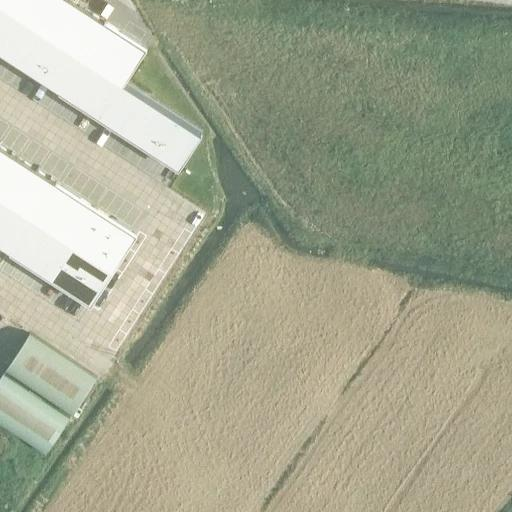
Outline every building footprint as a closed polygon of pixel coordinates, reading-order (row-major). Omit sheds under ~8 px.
[(0,0),(0,1),(10,8),(15,0),(0,0)] [(15,0),(10,8),(30,21),(43,0),(15,0)] [(43,0),(30,21),(49,33),(70,0),(43,0)] [(71,0),(70,0),(49,33),(69,46),(90,12),(71,0)] [(0,1),(0,24),(10,8),(0,1)] [(10,8),(0,24),(0,49),(8,55),(30,21),(10,8)] [(90,12),(69,46),(88,58),(110,25),(90,12)] [(30,21),(8,55),(27,67),(49,33),(30,21)] [(110,25),(88,58),(108,71),(128,84),(129,83),(150,50),(110,25)] [(49,33),(27,67),(47,80),(69,46),(49,33)] [(69,46),(47,80),(66,92),(88,58),(69,46)] [(88,58),(66,92),(86,105),(108,71),(88,58)] [(108,71),(86,105),(106,118),(128,84),(108,71)] [(128,84),(106,118),(125,130),(147,95),(129,83),(128,84)] [(147,95),(125,130),(145,143),(167,108),(147,95)] [(167,108),(145,143),(164,155),(186,120),(167,108)] [(186,120),(164,155),(184,168),(206,133),(186,120)] [(0,186),(19,158),(0,146),(0,186)] [(0,194),(15,205),(37,170),(19,158),(0,186),(0,194)] [(37,219),(60,185),(37,170),(15,205),(37,219)] [(74,242),(96,208),(60,185),(37,219),(74,242)] [(0,227),(15,205),(0,194),(0,227)] [(0,243),(15,253),(37,219),(15,205),(0,227),(0,243)] [(113,268),(135,234),(96,208),(74,242),(113,268)] [(51,277),(74,242),(37,219),(15,253),(51,277)] [(91,302),(113,268),(74,242),(51,277),(91,302)] [(0,376),(0,420),(50,450),(97,372),(28,330),(0,376)]
